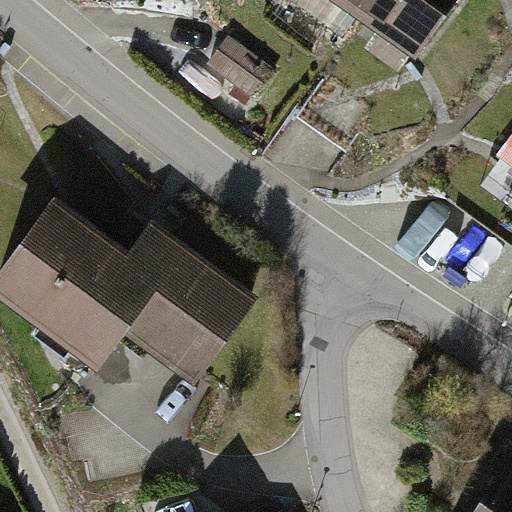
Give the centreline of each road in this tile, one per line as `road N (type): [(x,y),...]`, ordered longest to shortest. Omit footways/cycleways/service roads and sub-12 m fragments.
road 1 (residential): [(0,2),(347,271)]
road 2 (unknown): [(339,466),(241,481),(204,473),(97,406)]
road 3 (residential): [(347,271),(328,394),(345,511)]
road 4 (residential): [(347,271),(511,374)]
